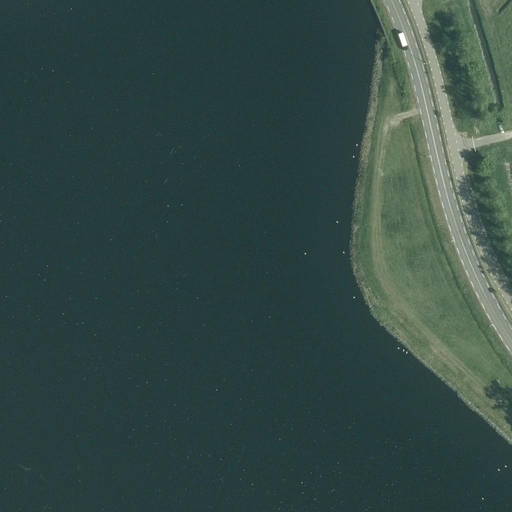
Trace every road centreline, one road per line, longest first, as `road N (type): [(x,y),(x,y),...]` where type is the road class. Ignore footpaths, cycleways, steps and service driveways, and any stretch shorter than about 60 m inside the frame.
road 1 (motorway): [(105,511),(250,0)]
road 2 (motorway): [(220,0),(78,511)]
road 3 (track): [(426,110),(395,122),(386,139),(376,205),(381,281),(511,410)]
road 4 (primary): [(511,340),(466,261),(392,0)]
road 5 (unclassified): [(511,302),(465,195),(412,0)]
